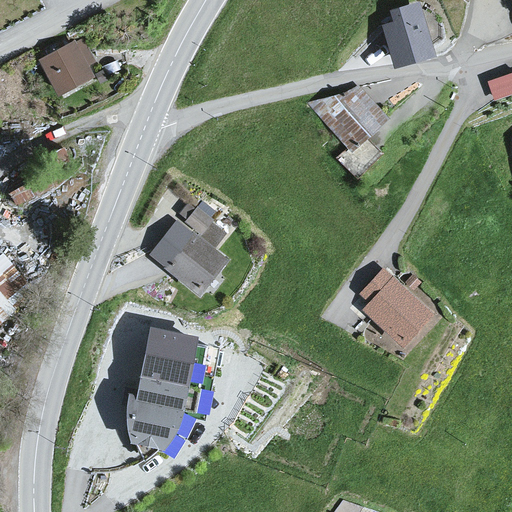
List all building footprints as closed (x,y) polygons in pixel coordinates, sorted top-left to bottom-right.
[(422,61),(411,8),(382,14),(385,28),(376,29),(384,68),(422,61)] [(109,80),(90,45),(56,63),(75,98),(109,80)] [(493,93),(511,87),(511,66),(487,74),(493,93)] [(377,122),(352,92),(309,108),(342,150),(377,122)] [(202,225),(211,211),(196,201),(187,215),(202,225)] [(245,264),(208,236),(184,268),(222,295),(245,264)] [(43,287),(23,263),(8,276),(0,266),(0,358),(1,360),(45,323),(26,301),(43,287)] [(375,274),(354,296),(364,306),(357,313),(391,347),(420,318),(375,274)] [(193,339),(154,332),(143,397),(133,396),(125,443),(173,452),(193,339)]
